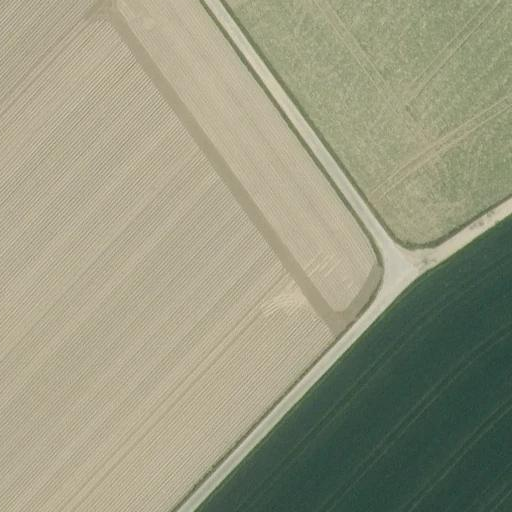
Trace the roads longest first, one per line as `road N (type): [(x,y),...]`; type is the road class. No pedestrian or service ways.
road 1 (residential): [(214,0),(411,273),(184,511)]
road 2 (track): [(511,207),(411,273)]
